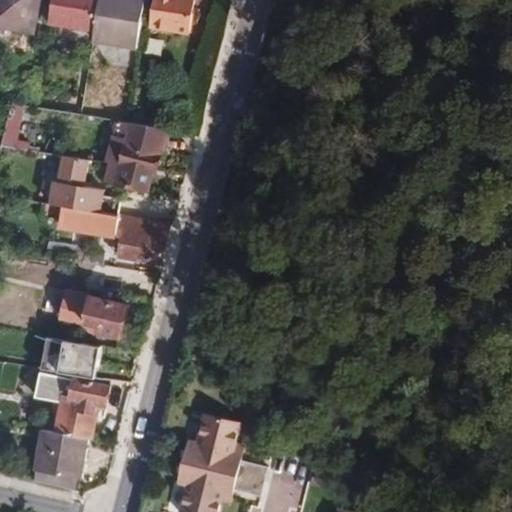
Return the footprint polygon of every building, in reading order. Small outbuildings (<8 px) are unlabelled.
[(0,0),(0,24),(36,30),(40,0),(0,0)] [(53,0),(50,22),(95,29),(100,0),(53,0)] [(100,0),(95,29),(94,39),(138,47),(145,0),(100,0)] [(190,32),(194,0),(156,0),(152,25),(190,32)] [(3,143),(16,146),(26,109),(13,106),(3,143)] [(110,154),(107,161),(111,163),(108,180),(149,190),(153,170),(158,171),(168,128),(127,121),(124,121),(119,144),(127,145),(123,157),(110,154)] [(56,182),(52,205),(63,206),(121,215),(124,199),(106,196),(107,190),(86,186),(90,159),(65,155),(61,183),(56,182)] [(121,215),(63,206),(60,226),(101,234),(103,229),(124,232),(120,255),(163,263),(173,223),(121,215)] [(136,318),(140,302),(127,299),(126,303),(69,289),(62,318),(124,332),(128,317),(136,318)] [(111,346),(53,337),(49,360),(107,370),(111,346)] [(56,431),(89,436),(94,437),(102,404),(108,404),(112,384),(67,374),(56,431)] [(193,475),(183,511),(219,511),(226,488),(263,497),(271,467),(233,457),(242,423),(207,414),(200,439),(191,437),(181,472),(193,475)] [(38,470),(37,480),(76,490),(78,476),(83,477),(89,436),(56,431),(42,429),(36,469),(38,470)]
